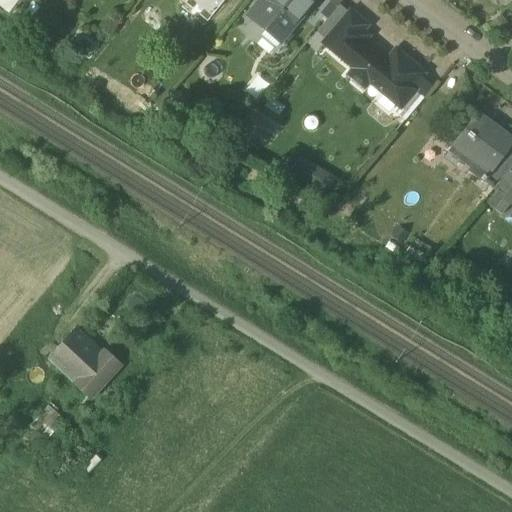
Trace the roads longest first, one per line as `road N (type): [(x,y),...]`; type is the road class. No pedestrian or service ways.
road 1 (unclassified): [(511,494),(0,177)]
road 2 (unclassified): [(511,87),(397,0)]
